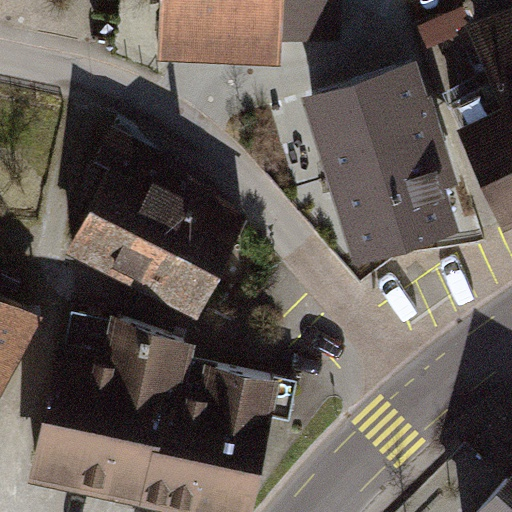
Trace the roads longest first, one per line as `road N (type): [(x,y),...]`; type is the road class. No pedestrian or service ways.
road 1 (residential): [(0,61),(103,82),(166,109),(211,144),(441,379)]
road 2 (tertiary): [(441,379),(313,511)]
